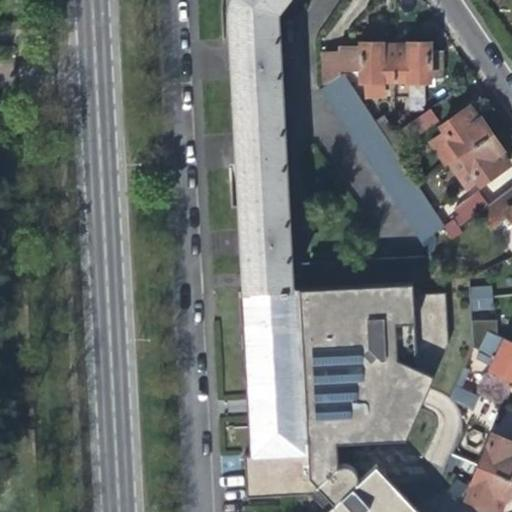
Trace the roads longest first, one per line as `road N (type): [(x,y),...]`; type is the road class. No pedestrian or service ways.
road 1 (secondary): [(123,511),(95,0)]
road 2 (residential): [(165,0),(192,511)]
